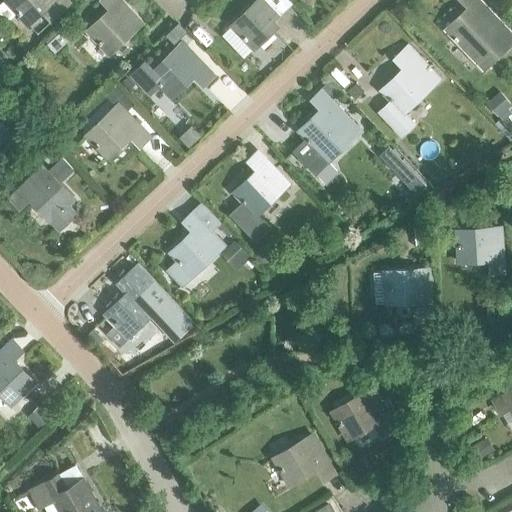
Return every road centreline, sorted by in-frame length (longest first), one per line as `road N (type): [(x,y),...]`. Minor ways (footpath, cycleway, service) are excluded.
road 1 (residential): [(34,306),(362,0)]
road 2 (residential): [(180,511),(90,369),(34,306)]
